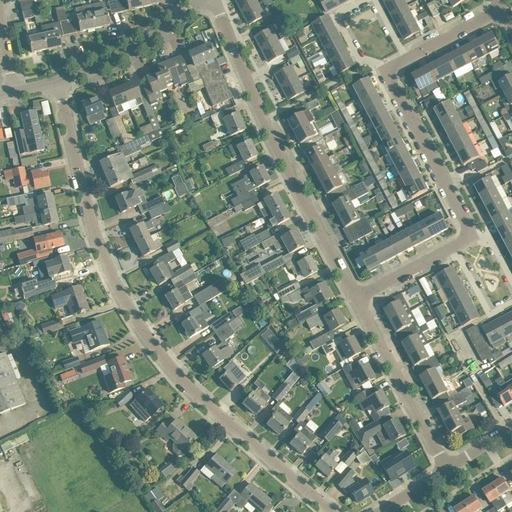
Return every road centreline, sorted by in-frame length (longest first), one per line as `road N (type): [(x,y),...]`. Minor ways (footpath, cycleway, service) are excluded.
road 1 (residential): [(331,511),(181,378),(136,319),(92,225),(58,81)]
road 2 (residential): [(355,297),(471,235),(385,70),(502,8)]
road 3 (residential): [(355,297),(260,116),(216,0)]
road 4 (residential): [(447,469),(355,297)]
road 5 (unclassified): [(58,81),(132,49),(199,0)]
